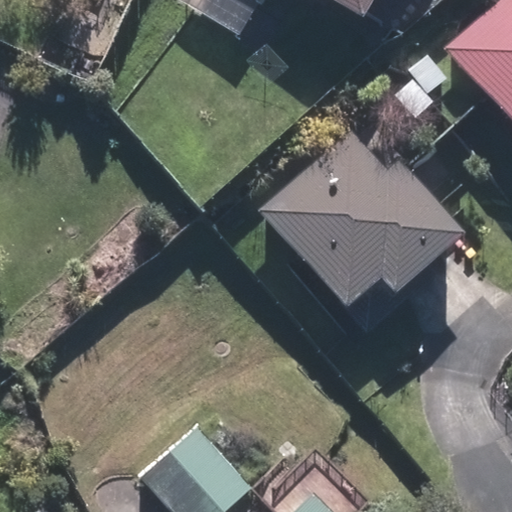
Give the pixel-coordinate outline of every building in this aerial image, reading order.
[(359,0),(379,11),(385,0),(359,0)] [(511,0),(509,0),(457,50),(511,104),(511,0)] [(276,207),(362,302),(396,271),(408,284),(473,225),(412,157),(395,172),(359,132),(276,207)] [(202,431),(149,477),(179,511),(228,511),(254,490),(202,431)] [(309,511),(345,511),(327,494),(309,511)]
